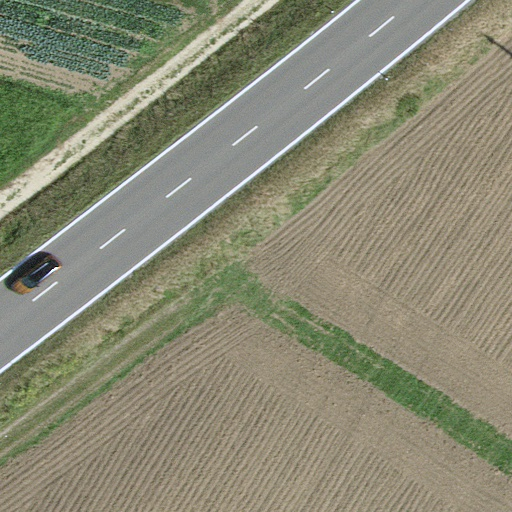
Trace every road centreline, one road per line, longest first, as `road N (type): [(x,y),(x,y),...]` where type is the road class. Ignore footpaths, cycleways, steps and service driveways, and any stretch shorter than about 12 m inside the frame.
road 1 (primary): [(0,326),(413,0)]
road 2 (track): [(263,0),(0,205)]
road 3 (track): [(0,445),(176,303)]
